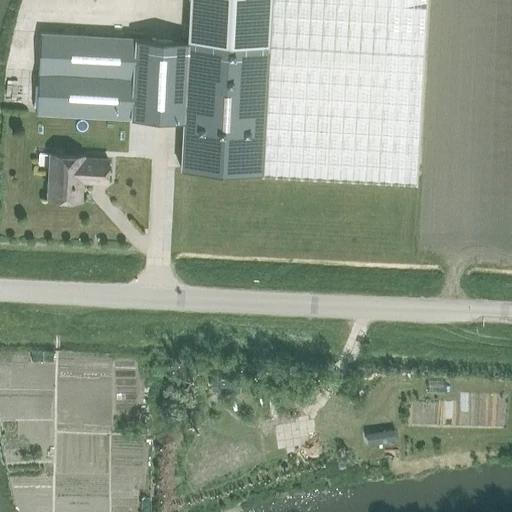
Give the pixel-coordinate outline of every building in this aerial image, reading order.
[(261,172),(270,0),(189,0),(188,40),(136,37),(132,117),(184,120),(181,168),(261,172)] [(426,0),(270,0),(261,172),(417,181),(426,0)] [(136,37),(40,32),(36,112),(132,117),(136,37)] [(48,197),(80,199),(81,180),(107,182),(108,158),(83,157),(83,155),(51,153),(48,197)] [(239,391),(240,381),(218,380),(218,390),(239,391)] [(394,429),(372,432),(374,442),(396,439),(394,429)] [(60,511),(84,511),(86,480),(55,479),(54,511),(60,511)]
